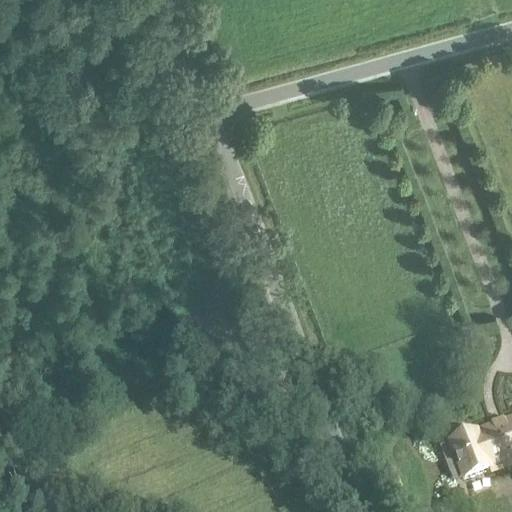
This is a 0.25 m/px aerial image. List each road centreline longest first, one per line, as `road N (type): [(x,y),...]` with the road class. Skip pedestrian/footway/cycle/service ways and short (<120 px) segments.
road 1 (tertiary): [(361,511),(216,116)]
road 2 (unclassified): [(216,116),(511,30)]
road 3 (tertiary): [(216,116),(172,0)]
